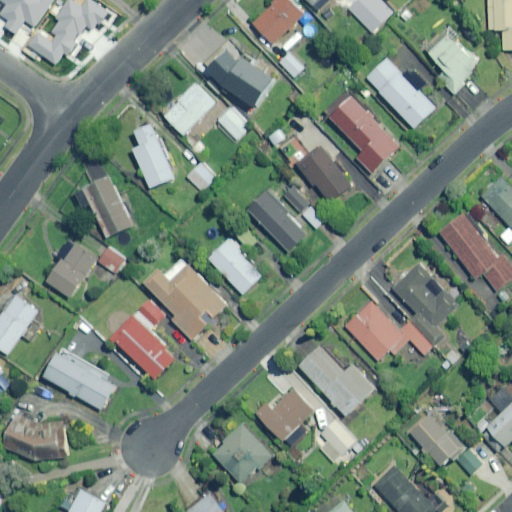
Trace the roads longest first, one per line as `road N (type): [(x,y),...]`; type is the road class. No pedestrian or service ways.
road 1 (residential): [(511,110),(148,447)]
road 2 (residential): [(69,115),(188,0)]
